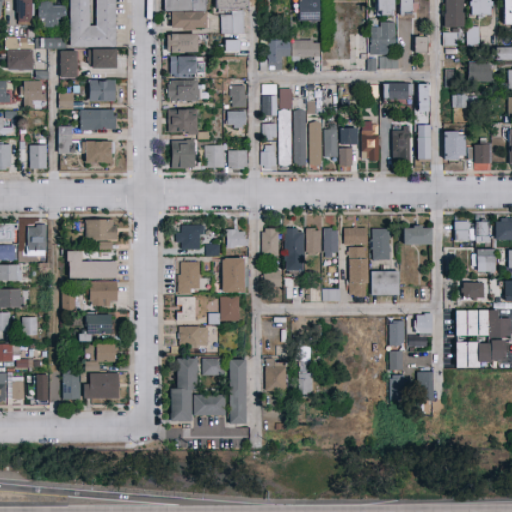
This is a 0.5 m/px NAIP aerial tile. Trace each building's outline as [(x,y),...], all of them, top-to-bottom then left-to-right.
[(32,0),(32,26),(15,26),(15,0),(32,0)] [(69,47),(68,0),(88,0),(88,26),(95,25),(95,0),(115,0),(116,47),(69,47)] [(205,0),(205,29),(170,29),(170,12),(163,12),(163,0),(205,0)] [(214,0),(247,0),(247,10),(243,10),(243,34),(221,34),(221,12),(214,12),(214,0)] [(319,0),(319,21),(297,21),(297,0),(319,0)] [(373,0),(393,0),(393,17),(373,17),(373,0)] [(412,0),(412,15),(399,15),(399,0),(412,0)] [(463,0),(463,27),(443,27),(443,0),(463,0)] [(468,16),(468,0),(490,0),(490,16),(468,16)] [(502,0),(511,0),(511,60),(495,61),(495,47),(511,47),(511,25),(502,25),(502,0)] [(58,20),(58,27),(38,27),(38,2),(63,2),(63,20),(58,20)] [(369,23),(395,23),(395,45),(386,45),(386,57),(398,57),(398,70),(378,70),(379,55),(369,55),(369,23)] [(478,44),(468,44),(468,29),(478,29),(478,44)] [(457,46),(442,46),(442,33),(457,33),(457,46)] [(197,34),(197,53),(166,53),(166,34),(197,34)] [(413,53),(413,37),(427,37),(427,53),(413,53)] [(5,71),(5,39),(31,39),(31,71),(5,71)] [(53,40),(53,48),(43,48),(43,40),(53,40)] [(238,51),(224,51),(224,40),(238,40),(238,51)] [(319,40),(319,59),(283,59),(283,71),(266,71),(266,40),(319,40)] [(115,49),(115,69),(89,69),(89,49),(115,49)] [(456,49),(457,57),(445,60),(444,52),(456,49)] [(76,51),(76,78),(58,78),(58,51),(76,51)] [(202,57),(202,78),(169,78),(169,57),(202,57)] [(466,82),(466,63),(491,63),(491,82),(466,82)] [(442,69),(443,83),(454,82),(454,69),(442,69)] [(230,108),(230,79),(246,79),(246,108),(230,108)] [(8,103),(0,103),(0,81),(8,81),(8,103)] [(42,109),(21,109),(21,81),(42,81),(42,109)] [(115,81),(115,101),(87,101),(87,81),(115,81)] [(197,101),(166,101),(166,81),(197,81),(197,101)] [(423,82),(410,82),(411,109),(424,109),(423,82)] [(412,100),(382,100),(382,84),(412,84),(412,100)] [(275,85),(275,115),(261,115),(261,85),(275,85)] [(291,89),(291,166),(278,166),(278,89),(291,89)] [(58,109),(58,94),(72,94),(72,109),(58,109)] [(468,95),(468,108),(450,108),(450,95),(468,95)] [(79,130),(79,110),(115,110),(115,130),(79,130)] [(167,133),(167,110),(195,110),(195,133),(167,133)] [(294,165),(294,110),(306,110),(306,165),(294,165)] [(245,111),(245,129),(227,129),(227,111),(245,111)] [(0,134),(11,135),(11,126),(1,126),(2,116),(0,115),(0,134)] [(321,165),(309,165),(309,122),(321,122),(321,165)] [(261,124),(275,124),(275,140),(261,140),(261,124)] [(361,161),(360,124),(378,124),(378,161),(361,161)] [(408,125),(408,160),(391,160),(391,125),(408,125)] [(430,125),(430,160),(416,160),(416,125),(430,125)] [(491,161),(511,161),(511,125),(504,125),(504,140),(492,140),(491,161)] [(58,128),(71,128),(71,153),(58,153),(58,128)] [(357,129),(357,145),(339,145),(339,129),(357,129)] [(337,130),(337,158),(323,158),(323,130),(337,130)] [(443,131),(463,131),(463,160),(443,160),(443,131)] [(112,162),(79,162),(79,142),(112,142),(112,162)] [(170,168),(170,143),(193,143),(193,168),(170,168)] [(10,171),(0,171),(0,145),(10,145),(10,171)] [(28,145),(45,145),(45,169),(28,169),(28,145)] [(224,145),(224,168),(204,168),(204,145),(224,145)] [(274,145),(275,169),(260,169),(259,145),(274,145)] [(490,164),(468,164),(468,145),(490,145),(490,164)] [(351,148),(351,166),(339,166),(339,148),(351,148)] [(227,169),(227,151),(247,151),(247,169),(227,169)] [(116,220),(116,241),(84,241),(84,220),(116,220)] [(511,241),(494,241),(494,220),(511,220),(511,241)] [(488,222),(488,242),(453,242),(453,222),(488,222)] [(0,224),(14,224),(14,242),(0,242),(0,224)] [(45,256),(26,256),(26,226),(45,226),(45,256)] [(176,226),(202,226),(202,249),(176,249),(176,226)] [(402,244),(402,227),(430,227),(430,244),(402,244)] [(284,261),(284,228),(301,228),(301,261),(284,261)] [(320,256),(305,256),(305,228),(320,228),(320,256)] [(323,256),(323,228),(338,228),(338,256),(323,256)] [(367,228),(367,245),(343,245),(343,228),(367,228)] [(277,257),(261,257),(260,229),(277,229),(277,257)] [(388,229),(388,260),(371,260),(371,229),(388,229)] [(246,248),(225,248),(225,230),(246,230),(246,248)] [(95,249),(109,249),(109,240),(95,240),(95,249)] [(0,261),(0,246),(15,246),(15,261),(0,261)] [(218,256),(208,256),(208,246),(218,246),(218,256)] [(367,296),(348,296),(348,247),(367,247),(367,296)] [(503,267),(511,266),(511,248),(504,248),(503,267)] [(475,272),(475,249),(494,249),(494,272),(475,272)] [(115,279),(67,279),(67,251),(81,251),(81,262),(115,262),(115,279)] [(221,293),(221,258),(242,258),(242,293),(221,293)] [(199,262),(199,293),(177,293),(177,262),(199,262)] [(0,281),(0,265),(20,265),(20,281),(0,281)] [(280,286),(264,286),(264,271),(280,271),(280,286)] [(398,271),(398,295),(370,295),(370,271),(398,271)] [(511,281),(511,299),(503,299),(503,281),(511,281)] [(116,282),(116,306),(88,306),(88,282),(116,282)] [(460,299),(460,283),(483,283),(483,299),(460,299)] [(0,307),(0,289),(23,289),(24,307),(0,307)] [(339,289),(339,301),(322,301),(322,289),(339,289)] [(176,321),(176,297),(194,297),(194,321),(176,321)] [(237,298),(237,323),(207,323),(207,314),(219,314),(219,298),(237,298)] [(497,310),(497,319),(509,319),(509,337),(455,337),(455,310),(497,310)] [(0,313),(9,313),(9,331),(0,331),(0,313)] [(432,336),(426,336),(426,347),(407,347),(407,335),(414,335),(414,314),(432,314),(432,336)] [(90,341),(83,341),(83,315),(111,315),(111,335),(90,335),(90,341)] [(36,336),(21,336),(21,317),(36,317),(36,336)] [(403,322),(403,346),(387,346),(387,322),(403,322)] [(199,327),(199,345),(177,345),(177,327),(199,327)] [(508,360),(480,360),(480,368),(455,368),(455,342),(508,342),(508,360)] [(16,368),(16,361),(0,361),(0,345),(19,345),(19,360),(28,360),(28,368),(16,368)] [(114,345),(114,362),(98,362),(98,370),(84,370),(84,345),(114,345)] [(388,371),(388,351),(402,351),(402,371),(388,371)] [(223,395),(223,416),(191,416),(191,422),(169,422),(169,388),(176,388),(176,359),(195,359),(195,395),(223,395)] [(202,359),(220,359),(220,375),(202,375),(202,359)] [(285,391),(264,391),(264,359),(285,359),(285,391)] [(228,424),(228,360),(244,360),(244,424),(228,424)] [(432,372),(432,400),(416,400),(416,372),(432,372)] [(61,400),(61,373),(78,373),(78,400),(61,400)] [(118,398),(84,398),(84,374),(118,374),(118,398)] [(311,374),(311,394),(296,394),(296,374),(311,374)] [(28,400),(28,385),(34,385),(34,375),(48,375),(48,400),(28,400)] [(388,400),(388,375),(402,375),(402,400),(388,400)] [(23,400),(10,400),(10,377),(23,377),(23,400)]
